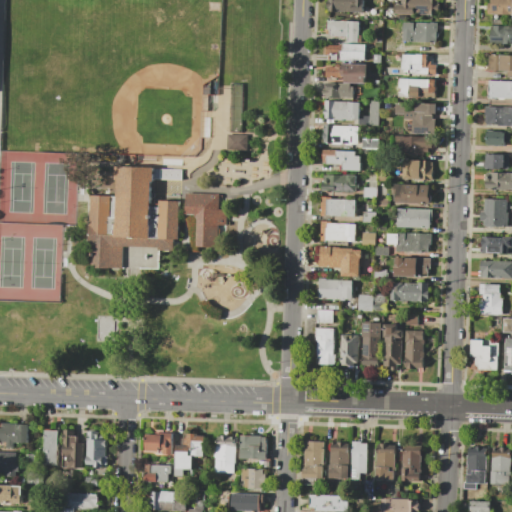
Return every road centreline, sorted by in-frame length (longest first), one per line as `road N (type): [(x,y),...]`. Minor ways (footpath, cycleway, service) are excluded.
road 1 (residential): [(466,0),(447,511)]
road 2 (residential): [(0,393),(288,402)]
road 3 (residential): [(295,177),(288,402)]
road 4 (residential): [(288,402),(511,409)]
road 5 (residential): [(300,18),(295,177)]
